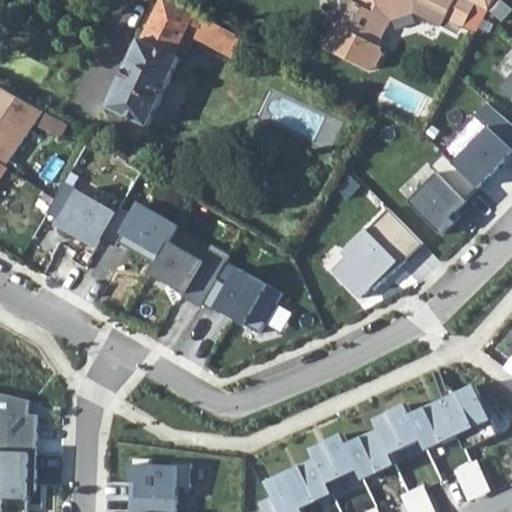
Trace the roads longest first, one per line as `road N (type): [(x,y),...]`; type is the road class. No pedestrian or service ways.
road 1 (residential): [(120,350),(199,391),(231,397),(270,386),(417,319),(511,230)]
road 2 (residential): [(85,511),(89,398),(120,350)]
road 3 (residential): [(0,283),(120,350)]
